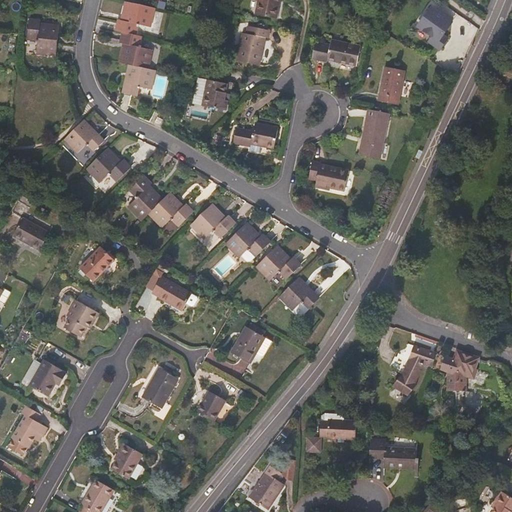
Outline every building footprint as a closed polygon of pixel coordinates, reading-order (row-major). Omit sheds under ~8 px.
[(277,19),(280,0),(257,0),(255,14),(266,17),(277,19)] [(150,27),(155,8),(126,1),(122,22),(119,22),(117,31),(123,32),(135,35),(138,26),(139,26),(140,24),(150,27)] [(440,10),(438,13),(431,8),(417,26),(433,37),(429,42),(439,49),(443,44),(446,39),(442,35),(453,19),(440,10)] [(59,25),(38,23),(38,20),(29,19),(27,38),(37,39),(36,41),(38,41),(37,52),(56,55),(59,25)] [(263,52),(265,38),(269,38),(270,30),(248,26),(246,33),(242,33),(237,61),(260,66),(263,52)] [(129,65),(148,69),(152,50),(141,47),(142,46),(140,45),(142,36),(135,35),(123,32),(121,41),(124,42),(123,44),(119,63),(129,65)] [(356,66),(360,46),(331,40),(330,45),(316,42),(312,59),(320,61),(327,62),(328,60),(356,66)] [(148,69),(129,65),(123,92),(138,95),(140,82),(153,85),(156,71),(148,69)] [(399,105),(405,70),(385,66),(381,84),(378,101),(399,105)] [(226,91),(228,83),(208,80),(202,106),(226,111),(228,100),(224,100),(226,91)] [(365,123),(363,137),(359,155),(380,159),(389,114),(368,109),(365,123)] [(85,119),(63,140),(76,154),(87,144),(94,151),(106,140),(85,119)] [(274,149),(278,127),(267,125),(255,123),(254,132),(236,128),(233,143),(251,147),(250,150),(259,152),(261,146),(274,149)] [(125,161),(123,163),(108,148),(87,168),(100,182),(109,174),(110,175),(111,174),(117,181),(131,168),(125,161)] [(330,190),(330,188),(345,191),(349,170),(321,164),(321,162),(317,162),(313,161),(309,179),(317,180),(315,187),(330,190)] [(149,213),(163,200),(148,185),(150,182),(143,176),(130,189),(136,196),(135,197),(136,199),(128,206),(142,220),(149,213)] [(187,206),(185,207),(170,192),(163,200),(149,213),(163,226),(171,219),(172,220),(173,219),(180,225),(184,221),(193,212),(187,206)] [(227,220),(212,204),(191,225),(204,238),(212,231),(213,231),(214,232),(215,231),(221,237),(226,233),(235,224),(229,217),(227,220)] [(40,250),(50,232),(23,218),(13,236),(40,250)] [(262,238),(247,223),(226,243),(239,257),(248,249),(249,251),(250,250),(256,256),(261,252),(270,243),(264,236),(262,238)] [(292,260),(277,245),(257,266),(270,280),(278,272),(279,273),(281,272),(287,278),(292,274),(301,265),(294,258),(292,260)] [(115,260),(101,246),(80,268),(94,282),(104,271),(115,260)] [(159,298),(168,303),(182,311),(192,294),(162,276),(160,279),(153,275),(147,286),(154,290),(152,293),(160,297),(159,298)] [(300,277),(280,297),(300,318),(321,297),(300,277)] [(81,337),(87,327),(90,329),(95,321),(99,313),(76,300),(67,316),(70,317),(65,328),(81,337)] [(251,323),(248,328),(246,326),(231,352),(240,358),(250,363),(255,353),(261,356),(264,355),(272,341),(265,337),(263,336),(266,331),(251,323)] [(27,331),(24,329),(23,331),(17,342),(24,346),(30,335),(26,333),(27,331)] [(416,383),(423,367),(431,370),(437,353),(440,345),(436,344),(433,352),(420,348),(407,344),(404,356),(396,352),(390,366),(403,374),(394,386),(408,395),(417,384),(416,383)] [(479,358),(457,351),(455,357),(454,359),(446,356),(441,369),(448,371),(447,391),(456,391),(456,405),(467,405),(479,409),(485,397),(471,391),(466,391),(466,376),(474,379),(477,370),(475,369),(477,364),(479,358)] [(66,373),(64,372),(64,371),(45,359),(29,386),(48,397),(52,390),(56,384),(59,385),(66,373)] [(162,409),(179,379),(159,368),(142,397),(152,403),(162,409)] [(214,421),(226,400),(209,391),(203,401),(198,411),(214,421)] [(29,448),(34,439),(35,439),(37,441),(40,442),(48,428),(37,421),(44,408),(29,400),(22,413),(25,415),(12,438),(15,440),(12,445),(22,451),(25,446),(29,448)] [(344,415),(325,414),(325,421),(321,420),(320,438),(307,437),(306,452),(321,452),(321,437),(328,437),(328,438),(341,439),(355,440),(356,420),(344,420),(344,415)] [(386,439),(371,438),(370,459),(384,459),(384,470),(390,470),(395,471),(395,469),(415,470),(415,478),(418,478),(419,460),(417,460),(417,449),(386,447),(386,439)] [(124,443),(118,453),(115,460),(117,461),(112,469),(129,479),(143,454),(124,443)] [(284,474),(271,466),(250,498),(268,510),(276,497),(285,484),(280,481),(284,474)] [(101,511),(114,490),(96,480),(89,492),(82,505),(84,506),(80,511),(101,511)] [(511,492),(489,488),(486,508),(489,509),(488,511),(510,511),(511,508),(511,504),(509,504),(511,492)]
